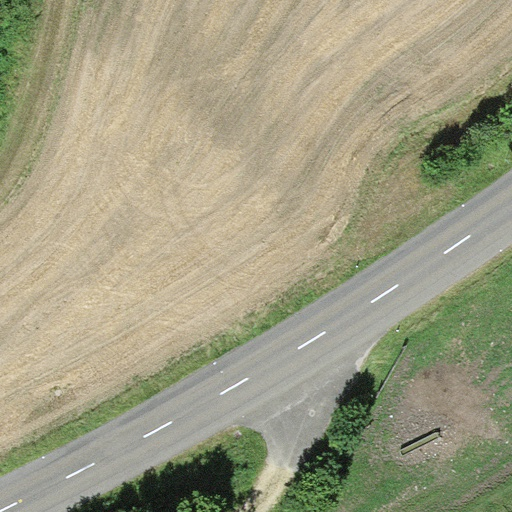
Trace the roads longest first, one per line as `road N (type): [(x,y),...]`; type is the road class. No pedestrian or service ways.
road 1 (secondary): [(0,509),(274,370),(511,207)]
road 2 (track): [(274,370),(270,457),(241,511)]
